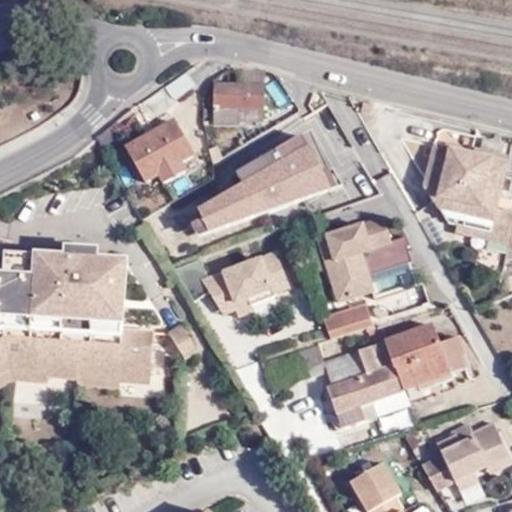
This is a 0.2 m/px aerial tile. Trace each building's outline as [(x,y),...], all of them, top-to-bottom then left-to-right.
[(233,85),(213,85),(208,92),(208,126),(234,125),(233,130),(263,129),(261,71),(232,71),(233,85)] [(196,90),(187,76),(146,106),(154,119),(168,111),(196,90)] [(315,116),(332,105),(328,97),(310,108),(315,116)] [(322,128),(340,117),(332,105),(315,116),(322,128)] [(175,125),(127,152),(146,184),(159,177),(164,187),(187,175),(182,164),(194,158),(175,125)] [(231,163),(238,182),(184,204),(197,236),(327,184),(306,133),(231,163)] [(510,248),(511,237),(511,214),(496,211),(507,164),(434,148),(425,189),(446,225),(458,227),(491,235),(490,244),(510,248)] [(350,260),(367,253),(370,262),(392,254),(381,220),(315,242),(337,307),(362,299),(350,260)] [(426,229),(428,233),(438,250),(449,243),(436,222),(426,229)] [(491,235),(458,227),(456,237),(490,244),(491,235)] [(438,250),(428,233),(426,229),(424,230),(436,251),(438,250)] [(214,314),(290,295),(279,250),(203,269),(214,314)] [(148,388),(153,335),(119,331),(124,265),(95,262),(81,261),(82,253),(64,251),(62,260),(58,261),(111,381),(116,381),(115,385),(148,388)] [(95,262),(95,254),(82,253),(81,261),(95,262)] [(372,295),(362,264),(370,262),(367,253),(350,260),(362,299),(372,295)] [(78,377),(111,381),(58,261),(3,255),(0,278),(0,277),(0,378),(13,373),(45,375),(45,380),(77,382),(78,377)] [(199,260),(182,264),(189,294),(207,289),(199,260)] [(364,307),(320,321),(329,343),(371,330),(364,307)] [(434,328),(375,348),(383,374),(400,369),(408,392),(471,370),(464,351),(444,357),(434,328)] [(180,329),(168,336),(183,361),(195,354),(180,329)] [(400,369),(383,374),(375,348),(326,365),(331,380),(334,392),(329,394),(337,409),(349,432),(381,421),(376,403),(408,392),(400,369)] [(301,355),(256,370),(268,392),(295,383),(299,391),(331,380),(326,365),(321,349),(301,355)] [(268,392),(256,370),(241,375),(256,401),(270,395),(268,392)] [(0,388),(11,384),(44,386),(45,380),(45,375),(13,373),(0,378),(0,388)] [(115,391),(115,389),(111,381),(78,377),(77,382),(77,388),(115,391)] [(408,392),(376,403),(381,421),(413,410),(408,392)] [(489,463),(511,453),(511,451),(496,420),(476,428),(472,420),(458,427),(460,430),(440,439),(446,452),(424,462),(438,487),(457,478),(476,469),(489,463)] [(492,471),(511,461),(511,453),(489,463),(492,471)] [(385,464),(353,485),(370,511),(405,511),(396,497),(403,492),(385,464)] [(462,489),(482,480),(476,469),(457,478),(462,489)]
